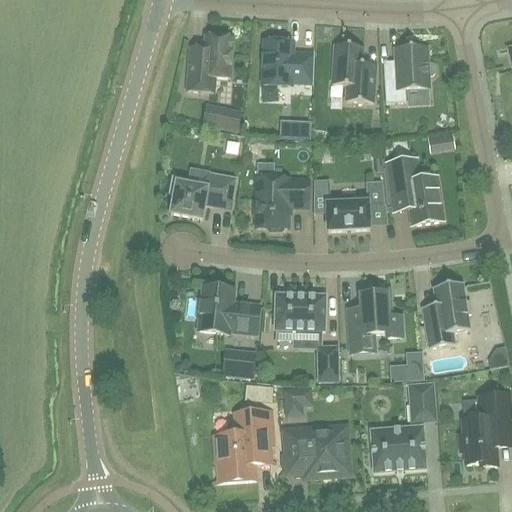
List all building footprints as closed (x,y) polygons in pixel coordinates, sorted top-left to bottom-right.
[(206,39),(205,51),(191,50),(188,94),(213,96),(214,80),(230,81),(233,41),(223,40),(222,37),(210,36),(208,39),(206,39)] [(292,56),(293,45),(264,44),(262,88),(291,89),(291,86),(312,87),(313,87),(314,56),(313,56),(313,57),(292,56)] [(363,50),(335,48),(332,88),(347,89),(346,104),(373,106),(376,68),(362,67),(363,50)] [(429,92),(428,79),(432,79),(435,75),(435,68),(431,66),(428,66),(427,49),(395,51),(396,82),(384,82),(386,106),(408,105),(407,93),(429,92)] [(242,115),(207,108),(203,128),(238,135),(242,115)] [(312,142),(312,125),(285,124),(284,141),(312,142)] [(452,141),(440,142),(442,154),(454,152),(452,141)] [(395,214),(410,212),(413,229),(442,224),(436,180),(418,183),(415,162),(388,166),(395,214)] [(231,207),(236,182),(208,176),(205,190),(189,187),(189,182),(172,179),(169,196),(174,197),(170,217),(202,223),(205,207),(211,209),(212,203),(231,207)] [(284,231),(287,231),(287,213),(285,213),(285,210),(288,208),(294,208),(294,210),(308,210),(308,184),(287,183),(287,182),(273,182),(273,186),(258,186),(257,204),(254,204),(254,220),(257,220),(257,231),(267,231),(270,234),(281,235),(284,231)] [(314,209),(314,216),(327,216),(327,235),(370,233),(370,229),(369,211),(383,210),(383,208),(381,186),(367,187),(368,205),(356,205),(356,202),(342,202),(342,206),(330,206),(329,183),(314,184),(314,209)] [(436,308),(423,311),(430,352),(455,348),(453,336),(470,333),(467,318),(472,317),(470,303),(465,304),(462,286),(434,291),(436,308)] [(232,306),(234,293),(204,289),(199,334),(229,337),(229,334),(257,337),(260,309),(232,306)] [(388,340),(402,340),(401,318),(388,319),(387,312),(391,312),(390,292),(374,293),(374,297),(361,297),(362,311),(349,312),(351,350),(374,348),(374,337),(387,336),(388,340)] [(277,333),(277,342),(294,343),(294,333),(323,334),(325,334),(325,332),(326,301),(326,298),(324,298),(324,299),(305,298),(278,297),(276,297),(276,299),(275,330),(275,333),(277,333)] [(204,338),(203,348),(219,349),(220,339),(204,338)] [(338,383),(337,353),(338,353),(338,350),(335,350),(321,351),(320,350),(318,350),(318,353),(319,383),(318,383),(318,386),(321,386),(321,385),(336,385),(338,385),(338,383)] [(226,353),(223,380),(256,384),(259,356),(226,353)] [(413,361),(400,361),(399,376),(413,376),(413,361)] [(185,382),(187,402),(202,400),(200,381),(185,382)] [(433,387),(409,388),(410,407),(435,406),(433,387)] [(300,406),(300,408),(311,407),(310,393),(286,395),(287,407),(300,406)] [(511,450),(511,441),(511,426),(509,398),(479,400),(481,422),(463,424),(467,468),(481,467),(485,470),(497,470),(496,451),(511,450)] [(271,414),(235,417),(236,437),(214,439),(216,467),(222,466),(223,485),(213,485),(214,487),(257,484),(254,448),(273,447),(271,414)] [(426,471),(423,430),(371,433),(374,475),(426,471)] [(304,463),(305,474),(313,474),(313,479),(324,479),(326,481),(334,480),(336,478),(346,477),(345,460),(349,460),(348,448),(342,442),(331,443),(331,433),(304,435),(304,433),(285,434),(286,459),(301,457),(301,463),(304,463)] [(488,472),(489,486),(511,484),(511,452),(502,453),(503,472),(488,472)]
